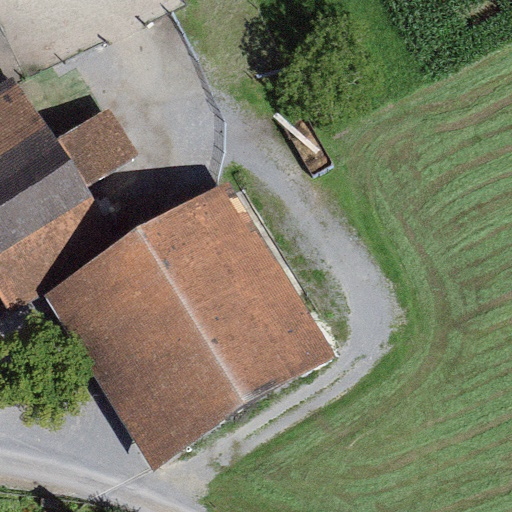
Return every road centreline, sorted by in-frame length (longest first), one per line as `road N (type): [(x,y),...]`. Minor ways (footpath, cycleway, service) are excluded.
road 1 (track): [(184,86),(339,248),(371,312),(367,347),(349,373),(155,506)]
road 2 (track): [(0,466),(169,511)]
